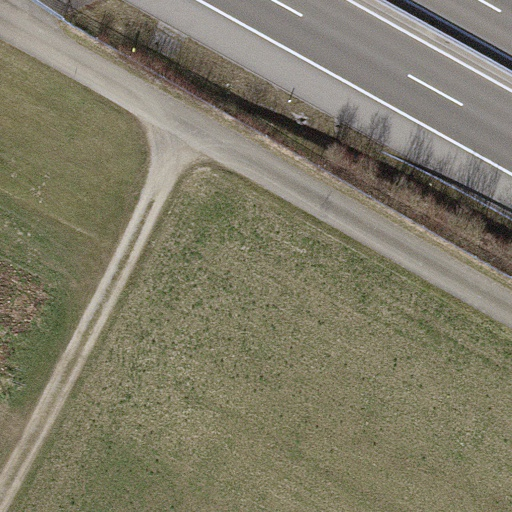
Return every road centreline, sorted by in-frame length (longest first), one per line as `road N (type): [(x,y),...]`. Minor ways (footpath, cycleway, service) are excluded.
road 1 (track): [(0,23),(511,314)]
road 2 (track): [(2,511),(200,132)]
road 3 (motorway): [(274,0),(511,132)]
